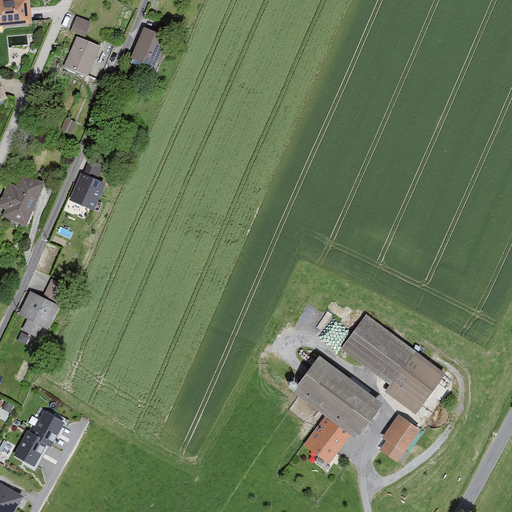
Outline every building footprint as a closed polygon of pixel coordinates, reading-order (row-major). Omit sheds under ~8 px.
[(30,0),(0,0),(0,24),(32,22),(30,0)] [(77,15),(70,30),(85,36),(92,22),(77,15)] [(167,34),(144,25),(132,56),(155,66),(167,34)] [(100,45),(76,35),(64,65),(88,74),(100,45)] [(61,128),(72,133),(77,122),(66,117),(61,128)] [(106,182),(81,171),(69,199),(94,210),(106,182)] [(44,182),(20,172),(15,185),(8,182),(0,200),(0,205),(6,208),(3,215),(27,224),(44,182)] [(28,318),(22,329),(37,336),(43,325),(48,328),(59,304),(30,290),(19,313),(28,318)] [(445,372),(364,313),(340,347),(390,383),(385,391),(415,413),(445,372)] [(317,356),(295,388),(359,433),(381,401),(317,356)] [(65,420),(41,406),(14,454),(34,465),(40,453),(47,442),(51,445),(57,434),(65,420)] [(420,427),(398,412),(382,437),(387,441),(381,450),(397,460),(420,427)] [(351,435),(325,415),(304,443),(330,463),(351,435)] [(13,511),(23,494),(0,481),(0,511),(13,511)]
